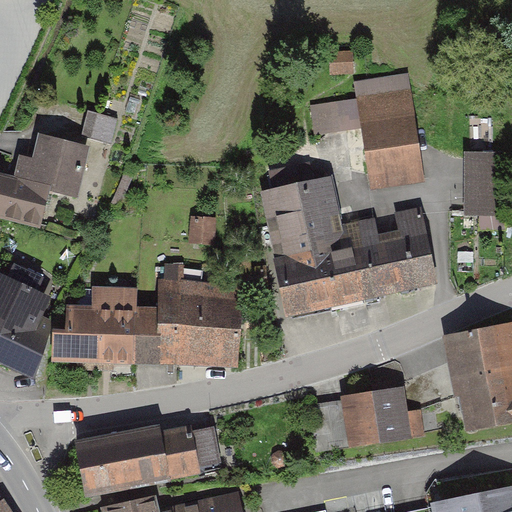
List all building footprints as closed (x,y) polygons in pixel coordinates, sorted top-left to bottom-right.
[(353,52),(330,48),(325,73),(348,77),(353,52)] [(427,181),(409,69),(353,78),(356,98),(311,105),(315,132),(363,124),(373,190),(427,181)] [(119,119),(88,110),(81,135),(112,144),(119,119)] [(16,176),(0,172),(0,220),(44,230),(53,192),(78,198),(90,148),(42,137),(37,158),(21,155),(16,176)] [(511,152),(466,151),(465,215),(510,216),(511,152)] [(331,176),(260,193),(291,321),(441,285),(422,205),(392,213),(397,232),(381,236),(377,221),(344,229),(331,176)] [(215,215),(190,213),(188,244),(213,245),(215,215)] [(263,254),(237,259),(243,291),(269,286),(263,254)] [(72,332),(55,331),(53,363),(162,365),(237,371),(243,291),(205,285),(206,269),(166,267),(166,278),(159,278),(159,308),(140,308),(141,291),(93,288),(92,308),(71,307),(72,332)] [(0,365),(38,383),(49,359),(46,322),(55,300),(0,273),(0,365)] [(511,327),(443,340),(461,436),(511,426),(511,327)] [(404,387),(341,398),(350,451),(413,440),(404,387)] [(169,421),(76,441),(89,498),(224,469),(215,431),(192,436),(190,428),(171,432),(169,421)] [(511,511),(511,489),(433,507),(434,511),(511,511)] [(0,511),(12,511),(0,492),(0,511)] [(160,494),(100,509),(101,511),(242,511),(238,492),(164,510),(160,494)]
